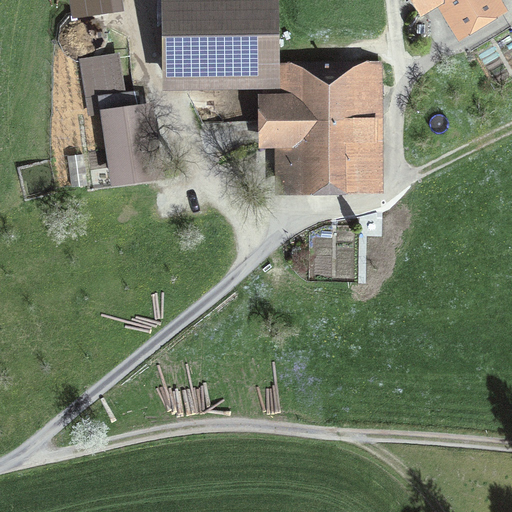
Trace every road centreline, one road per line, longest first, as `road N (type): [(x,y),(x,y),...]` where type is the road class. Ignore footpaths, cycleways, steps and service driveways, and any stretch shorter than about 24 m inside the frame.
road 1 (track): [(129,0),(154,80),(186,144),(272,244),(15,465)]
road 2 (track): [(511,445),(230,424),(15,465)]
road 3 (track): [(511,127),(377,200),(319,215),(272,244)]
